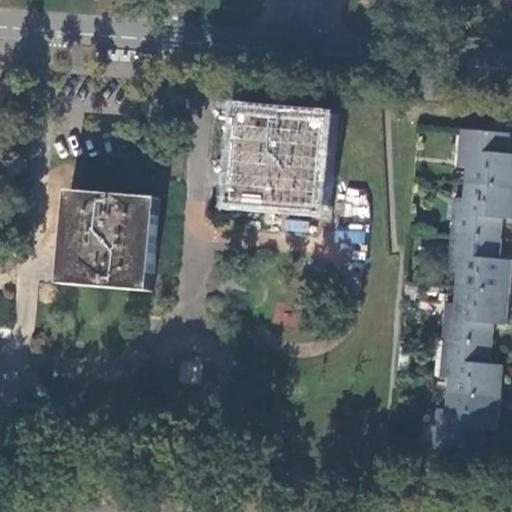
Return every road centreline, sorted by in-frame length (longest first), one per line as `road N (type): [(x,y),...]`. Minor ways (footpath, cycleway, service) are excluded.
road 1 (residential): [(46,31),(18,416),(0,414)]
road 2 (tertiary): [(208,44),(511,66)]
road 3 (tertiary): [(46,31),(208,44)]
road 4 (residential): [(197,177),(208,44)]
